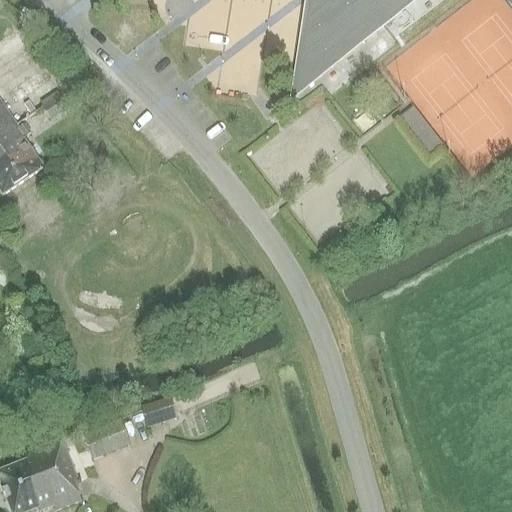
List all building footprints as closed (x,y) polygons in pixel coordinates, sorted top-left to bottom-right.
[(310,0),(293,115),(294,115),(297,92),(413,3),(410,0),(310,0)] [(44,108),(55,122),(80,102),(69,88),(44,108)] [(44,169),(29,148),(24,140),(25,139),(30,135),(24,126),(19,130),(0,102),(0,193),(2,197),(44,169)] [(404,119),(433,155),(445,146),(416,109),(404,119)] [(174,159),(182,151),(144,111),(136,119),(174,159)] [(171,402),(142,410),(147,428),(164,423),(162,417),(174,414),(171,402)] [(101,446),(105,456),(130,446),(121,423),(84,438),(89,451),(101,446)] [(53,511),(58,511),(82,503),(75,485),(78,483),(62,441),(23,456),(26,464),(0,473),(0,484),(4,494),(3,494),(6,502),(7,502),(10,511),(36,511),(38,511),(45,511),(53,509),(53,511)]
